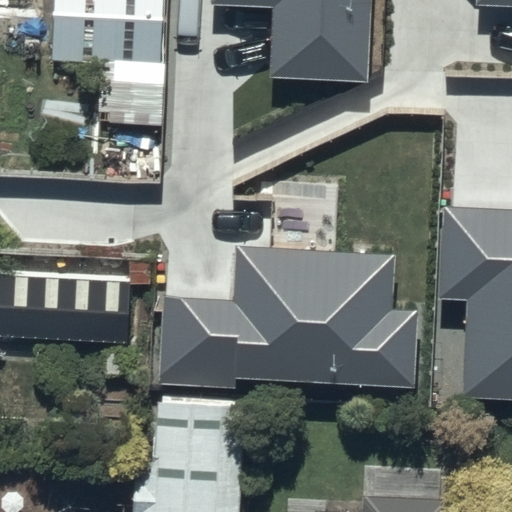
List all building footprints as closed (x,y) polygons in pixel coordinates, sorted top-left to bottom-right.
[(369,83),(372,0),(211,0),(212,1),(272,4),(269,78),(369,83)] [(167,61),(104,60),(101,166),(165,168),(167,61)] [(511,208),(446,205),(440,296),(468,298),(462,396),(511,399),(511,208)] [(398,254),(237,244),(233,301),(168,297),(163,382),(237,387),(238,375),(412,386),(417,312),(395,311),(398,254)] [(135,277),(0,268),(0,331),(131,341),(135,277)] [(241,511),(248,398),(160,394),(157,447),(136,475),(133,511),(241,511)] [(368,506),(320,505),(319,511),(448,511),(449,495),(368,493),(368,506)]
